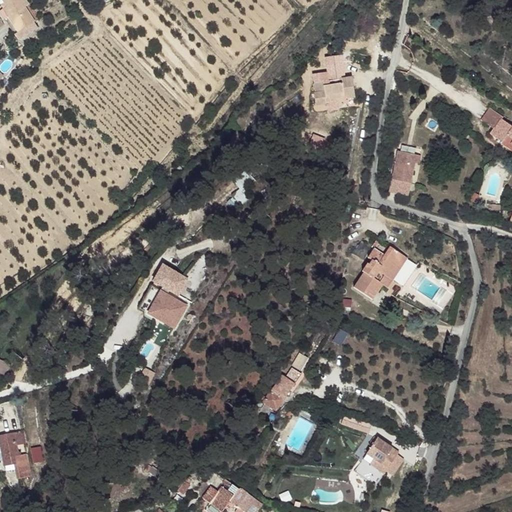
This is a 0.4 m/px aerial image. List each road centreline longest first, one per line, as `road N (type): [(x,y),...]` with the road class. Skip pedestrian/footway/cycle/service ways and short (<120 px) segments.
road 1 (residential): [(401,0),(376,126),(373,193),(441,214),(471,244),(472,310),(405,511)]
road 2 (unknown): [(432,435),(325,370)]
